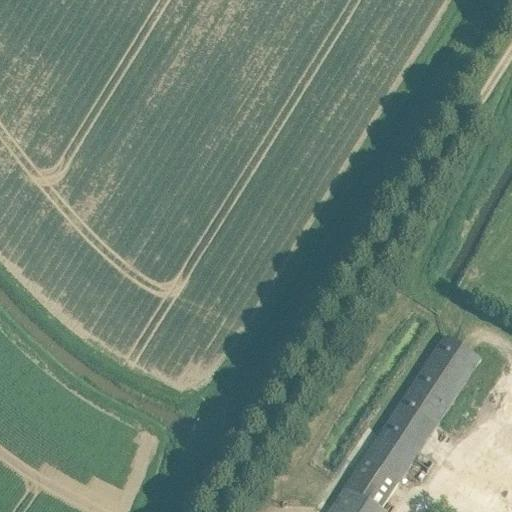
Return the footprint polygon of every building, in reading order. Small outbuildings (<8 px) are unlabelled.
[(511,229),(490,263),(511,277),(511,229)] [(444,363),(433,359),(384,428),(375,455),(390,460),(413,428),(434,435),(437,426),(457,397),(446,389),(441,387),(448,366),(444,363)] [(435,433),(452,444),(466,423),(450,412),(435,433)] [(480,472),(473,487),(499,499),(506,483),(480,472)] [(502,499),(511,504),(511,485),(510,485),(502,499)] [(379,511),(345,489),(330,511),(379,511)]
